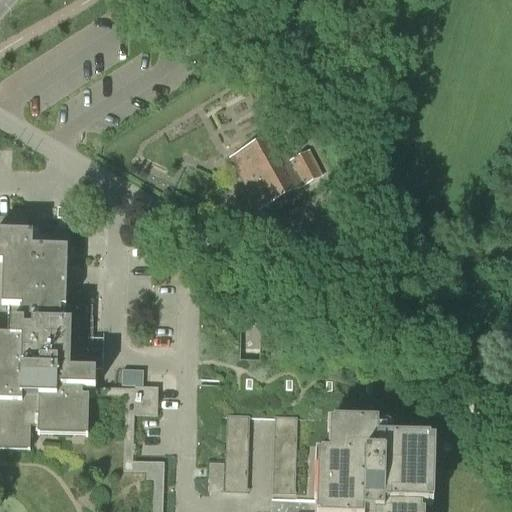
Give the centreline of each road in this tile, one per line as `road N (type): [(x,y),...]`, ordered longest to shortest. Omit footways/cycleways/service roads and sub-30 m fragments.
road 1 (residential): [(197,505),(195,247),(186,225),(0,114)]
road 2 (unknown): [(120,185),(116,304),(123,331),(150,346),(196,349)]
